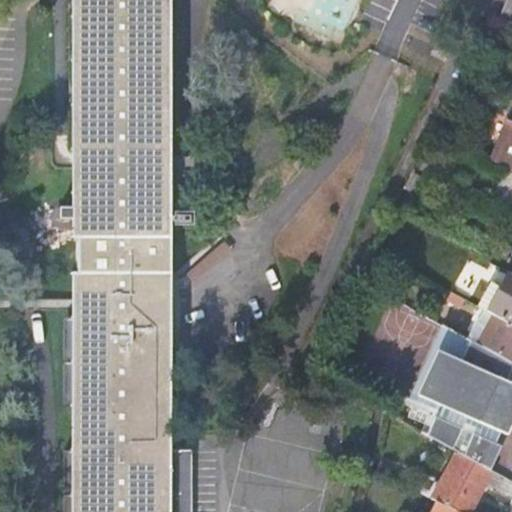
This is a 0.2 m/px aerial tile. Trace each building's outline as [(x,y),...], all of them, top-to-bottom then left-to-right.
[(68,0),(69,170),(69,211),(69,235),(74,235),(74,271),(68,271),(68,305),(68,511),(169,511),(170,432),(168,0),(68,0)] [(511,0),(506,0),(497,23),(511,29),(511,0)] [(511,102),(491,160),(511,169),(511,102)] [(410,172),(402,188),(426,201),(435,184),(410,172)] [(196,216),(176,216),(176,229),(195,229),(196,216)] [(225,242),(186,275),(194,284),(233,252),(225,242)] [(362,259),(353,274),(375,287),(380,276),(369,269),(362,259)] [(509,325),(511,326),(511,273),(509,272),(500,288),(492,283),(478,307),(482,310),(509,325)] [(464,299),(452,292),(446,300),(459,307),(464,299)] [(511,363),(511,340),(503,335),(509,325),(482,310),(475,321),(484,328),(479,336),(472,328),(466,338),(511,363)] [(475,321),(472,328),(479,336),(484,328),(475,321)] [(426,436),(456,452),(484,468),(503,434),(508,437),(511,430),(511,382),(504,379),(511,363),(466,338),(455,331),(421,396),(448,410),(442,421),(436,418),(426,436)] [(456,452),(431,499),(439,503),(456,511),(468,511),(491,471),(484,468),(456,452)] [(456,511),(439,503),(435,511),(456,511)]
